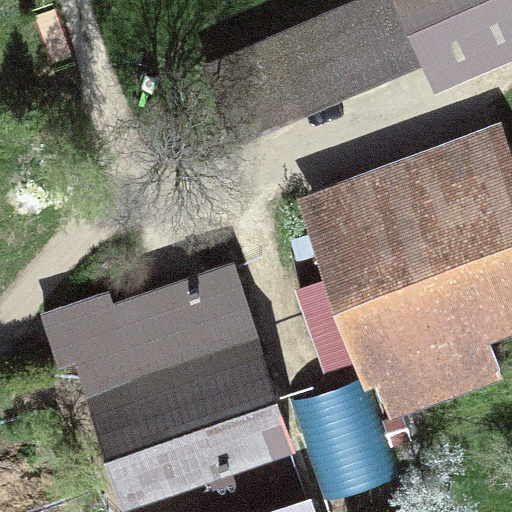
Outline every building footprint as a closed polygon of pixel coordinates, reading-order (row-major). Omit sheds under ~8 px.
[(232,134),(427,52),(405,0),(354,0),(203,64),(232,134)] [(511,0),(405,0),(427,52),(434,68),(511,34),(511,0)] [(401,398),(496,366),(481,325),(511,313),(511,184),(501,154),(470,165),(466,154),(452,159),(456,171),(320,221),(368,357),(385,352),(401,398)] [(229,262),(108,303),(104,289),(39,311),(53,352),(74,346),(124,492),(289,437),(229,262)] [(303,511),(299,498),(257,511),(303,511)]
